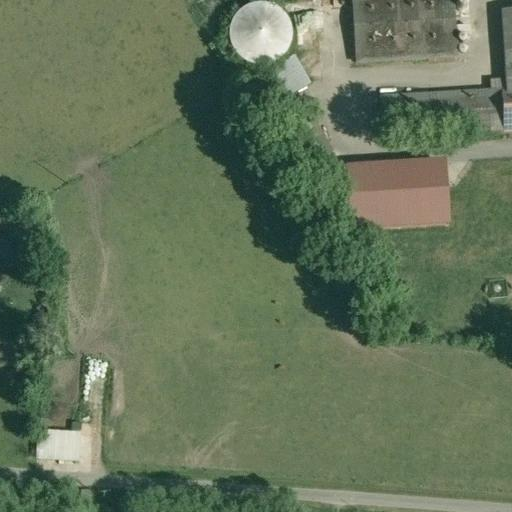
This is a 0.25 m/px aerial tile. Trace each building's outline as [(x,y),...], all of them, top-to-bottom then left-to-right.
[(450,0),(351,0),(355,65),(457,59),(450,0)] [(239,60),(247,66),(256,68),(266,68),(275,64),(282,57),(286,48),(287,39),(285,29),(280,21),(272,15),(263,12),(254,12),(246,14),(239,20),(233,27),(231,35),(230,44),(233,52),(239,60)] [(511,14),(510,14),(511,41),(511,92),(379,100),(381,140),(511,132),(511,14)] [(445,165),(348,168),(350,232),(451,226),(445,165)] [(15,343),(0,346),(0,366),(19,363),(15,343)] [(79,439),(39,437),(37,460),(78,463),(79,439)]
